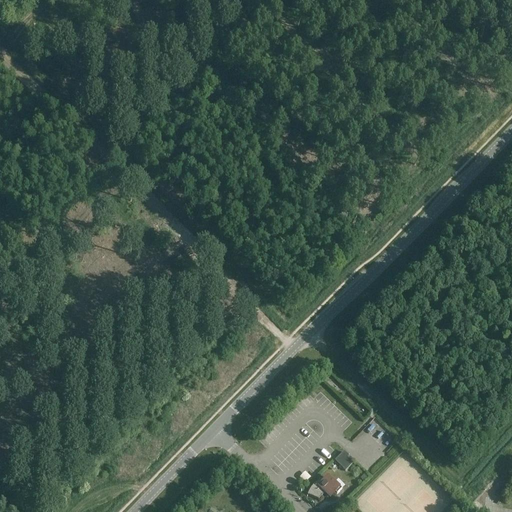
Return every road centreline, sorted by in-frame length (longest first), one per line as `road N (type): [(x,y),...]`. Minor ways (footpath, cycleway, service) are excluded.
road 1 (unclassified): [(134,511),(511,124)]
road 2 (track): [(293,349),(0,56)]
